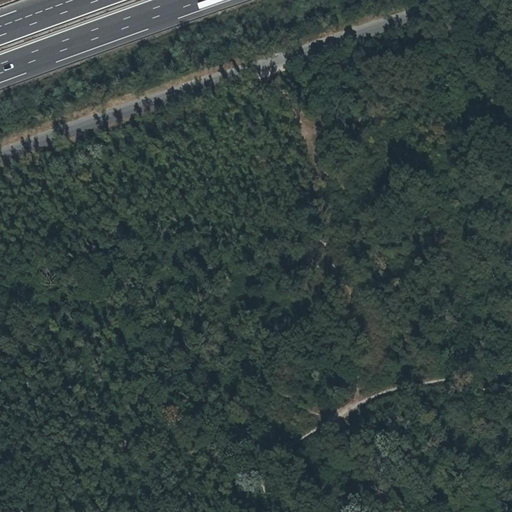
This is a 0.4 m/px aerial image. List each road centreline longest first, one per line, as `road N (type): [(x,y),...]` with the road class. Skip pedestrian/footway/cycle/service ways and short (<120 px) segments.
road 1 (track): [(273,58),(306,126),(316,181),(301,220),(196,293),(193,308),(253,375),(352,430),(392,511)]
road 2 (unclassified): [(0,153),(449,0)]
road 3 (motorway): [(0,70),(194,0)]
